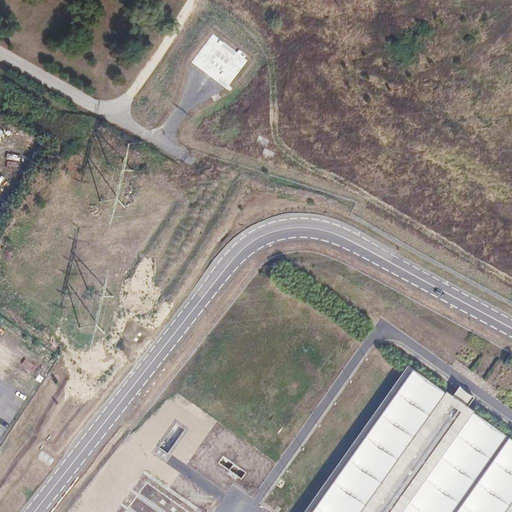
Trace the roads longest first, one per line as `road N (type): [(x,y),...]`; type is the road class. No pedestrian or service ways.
road 1 (unclassified): [(511,330),(345,240),(312,229),(276,232),(244,246),(33,511)]
road 2 (track): [(192,0),(114,116)]
